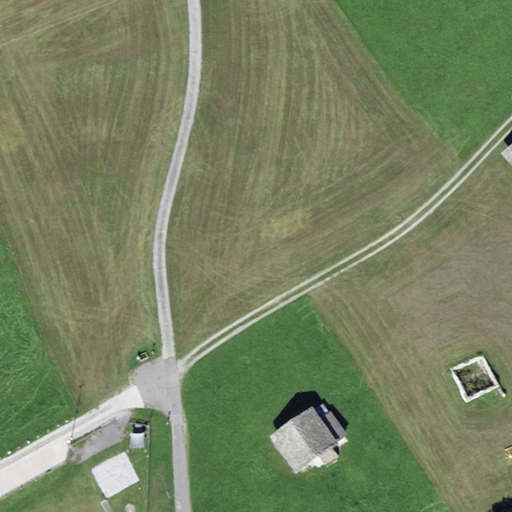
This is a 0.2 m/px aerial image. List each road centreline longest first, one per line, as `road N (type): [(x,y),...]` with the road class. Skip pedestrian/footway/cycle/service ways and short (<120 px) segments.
road 1 (track): [(0,483),(209,344),(399,236),(511,127)]
road 2 (unclassified): [(188,511),(163,237),(198,67),(195,0)]
